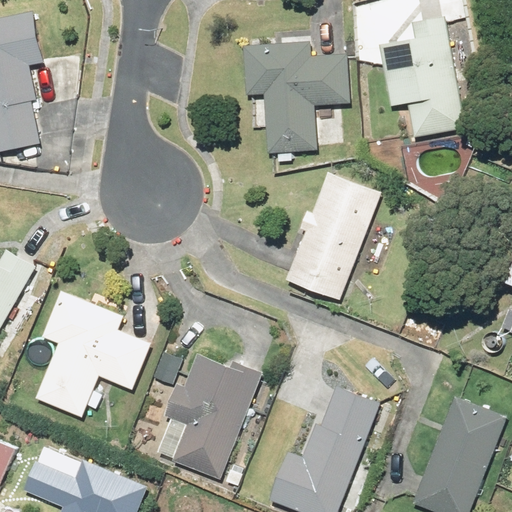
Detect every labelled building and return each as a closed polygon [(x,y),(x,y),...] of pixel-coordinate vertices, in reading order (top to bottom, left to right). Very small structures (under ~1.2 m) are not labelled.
[(33,9),(0,14),(0,147),(35,141),(28,100),(33,99),(26,58),(42,55),(33,9)] [(461,126),(444,11),(412,16),(415,37),(380,43),(389,104),(405,102),(410,134),(461,126)] [(243,91),(263,90),(265,150),(312,148),(310,100),(349,98),(347,52),(309,54),(309,39),(241,42),(243,91)] [(313,209),(308,206),(300,226),(305,228),(286,276),(341,298),(383,193),(328,170),(313,209)] [(0,319),(30,263),(2,248),(0,252),(0,319)] [(511,264),(506,278),(511,280),(511,306),(509,305),(500,324),(511,329),(511,264)] [(43,336),(55,340),(35,393),(83,411),(97,373),(131,386),(149,340),(116,327),(121,311),(61,289),(43,336)] [(176,355),(160,349),(151,373),(167,379),(176,355)] [(151,450),(217,477),(258,376),(196,351),(183,381),(175,378),(160,414),(164,416),(151,450)] [(312,511),(332,511),(344,484),(361,491),(368,474),(351,467),(378,401),(334,383),(317,423),(314,422),(300,455),(286,450),(268,494),(312,511)] [(469,511),(506,411),(450,391),(411,499),(446,511),(469,511)] [(0,468),(11,442),(0,438),(0,468)] [(42,462),(31,487),(65,503),(62,509),(68,511),(88,511),(89,511),(90,511),(140,511),(152,486),(89,458),(80,479),(42,462)]
